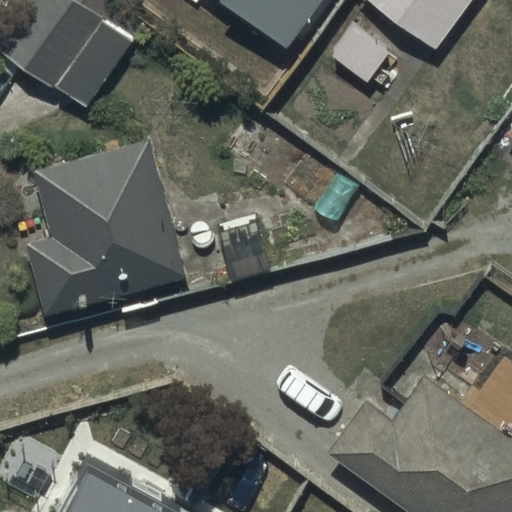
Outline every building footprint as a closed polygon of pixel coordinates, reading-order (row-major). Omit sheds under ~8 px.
[(82,99),(142,19),(116,0),(17,0),(0,23),(0,44),(50,82),(53,78),(82,99)] [(233,0),(285,38),(313,0),(233,0)] [(465,0),(376,0),(435,42),(465,0)] [(511,112),(503,125),(511,131),(511,112)] [(183,268),(147,131),(30,162),(47,226),(22,233),(41,305),(183,268)] [(363,390),(324,443),(418,511),(506,511),(511,504),(511,435),(419,367),(388,409),(363,390)] [(186,511),(96,463),(68,511),(186,511)]
